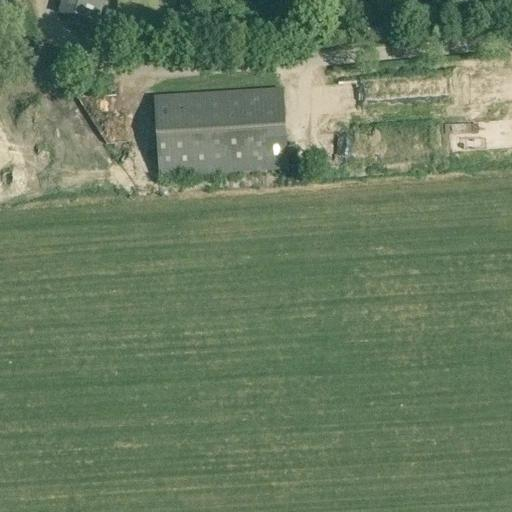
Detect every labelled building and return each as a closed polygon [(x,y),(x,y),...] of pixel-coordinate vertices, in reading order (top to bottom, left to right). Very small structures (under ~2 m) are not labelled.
[(0,0),(0,26),(19,21),(12,0),(0,0)] [(62,0),(59,14),(99,24),(105,0),(62,0)] [(120,0),(121,6),(121,12),(122,19),(124,25),(129,31),(134,36),(140,41),(148,43),(156,45),(167,44),(175,40),(181,34),(186,27),(190,19),(192,9),(191,0),(120,0)] [(155,98),(160,179),(289,171),(284,91),(155,98)] [(469,115),(470,123),(500,120),(499,111),(469,115)] [(341,124),(341,115),(318,115),(318,124),(341,124)] [(335,138),(340,163),(352,160),(347,136),(335,138)]
